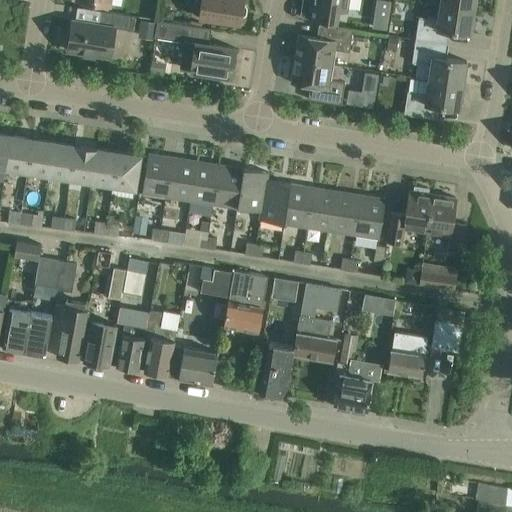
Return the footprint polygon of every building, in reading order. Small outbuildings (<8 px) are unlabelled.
[(202,0),(200,18),(240,24),(244,0),(202,0)] [(347,13),(349,0),(304,0),(302,18),(337,23),(339,12),(347,13)] [(382,0),(378,0),(373,29),(387,31),(391,1),(382,0)] [(441,0),(441,5),(475,10),(476,0),(441,0)] [(471,34),(475,10),(441,5),(439,20),(420,17),(416,40),(443,44),(445,30),(471,34)] [(73,21),(68,51),(110,57),(115,28),(131,31),(133,16),(101,11),(99,25),(73,21)] [(158,20),(155,38),(195,43),(190,70),(212,74),(212,77),(224,79),(225,76),(232,77),(237,49),(209,45),(212,29),(158,20)] [(155,22),(143,21),(141,37),(153,39),(155,22)] [(295,59),(333,65),(335,50),(350,52),(353,30),(319,24),(317,38),(299,35),(295,59)] [(441,57),(443,44),(416,40),(412,63),(418,64),(416,78),(428,80),(463,85),(467,62),(441,57)] [(331,80),(333,65),(295,59),(292,83),(311,86),(308,100),(342,105),(345,82),(331,80)] [(460,109),(463,85),(428,80),(426,95),(408,92),(404,115),(437,120),(437,119),(431,118),(433,105),(460,109)] [(374,110),(376,96),(363,94),(361,108),(374,110)] [(0,180),(4,181),(6,168),(11,136),(0,134),(0,180)] [(28,171),(33,139),(11,136),(6,168),(28,171)] [(49,174),(54,143),(33,139),(28,171),(49,174)] [(71,178),(76,146),(54,143),(49,174),(71,178)] [(97,150),(97,149),(81,146),(81,147),(76,146),(71,178),(92,181),(97,150)] [(114,185),(119,153),(97,150),(92,181),(114,185)] [(119,153),(114,185),(135,188),(140,156),(119,153)] [(167,197),(173,157),(149,154),(142,193),(167,197)] [(191,201),(197,161),(173,157),(167,197),(191,201)] [(214,204),(220,165),(197,161),(191,201),(214,204)] [(238,208),(244,169),(220,165),(214,204),(238,208)] [(260,220),(268,172),(244,169),(238,208),(261,212),(260,220)] [(284,223),(290,184),(267,180),(268,172),(260,220),(284,223)] [(308,227),(314,188),(290,184),(284,223),(308,227)] [(331,231),(338,191),(314,188),(308,227),(331,231)] [(355,235),(361,195),(338,191),(331,231),(355,235)] [(402,244),(404,229),(427,232),(433,194),(410,191),(406,214),(392,212),(387,242),(402,244)] [(433,194),(427,232),(450,236),(447,251),(462,254),(467,224),(453,222),(456,198),(433,194)] [(361,195),(355,235),(379,239),(386,199),(361,195)] [(20,224),(22,212),(10,211),(8,222),(20,224)] [(32,225),(33,214),(22,212),(20,224),(32,225)] [(188,231),(193,217),(179,212),(174,226),(188,231)] [(53,216),(51,228),(63,229),(64,217),(53,216)] [(86,220),(76,219),(67,218),(65,229),(85,232),(86,220)] [(106,234),(107,223),(96,221),(94,233),(106,234)] [(118,235),(119,224),(107,223),(106,234),(118,235)] [(160,240),(162,229),(153,228),(151,239),(160,240)] [(162,229),(160,240),(169,241),(170,230),(162,229)] [(207,247),(209,237),(200,236),(199,246),(207,247)] [(209,237),(207,247),(216,249),(217,238),(209,237)] [(39,257),(41,243),(17,239),(14,255),(38,259),(39,257)] [(255,255),(256,244),(247,243),(245,254),(255,255)] [(256,244),(255,255),(262,256),(264,245),(256,244)] [(375,256),(385,258),(386,247),(376,245),(375,256)] [(302,262),(304,252),(295,250),(294,261),(302,262)] [(304,252),(302,262),(311,264),(312,253),(304,252)] [(65,274),(67,261),(39,257),(38,259),(35,284),(57,287),(56,290),(58,290),(61,274),(65,274)] [(349,270),(351,259),(343,258),(341,269),(349,270)] [(351,259),(349,270),(358,271),(359,261),(351,259)] [(61,274),(58,290),(72,292),(77,262),(67,261),(65,274),(61,274)] [(423,262),(419,283),(455,289),(458,268),(423,262)] [(125,270),(114,268),(108,297),(120,299),(125,270)] [(229,297),(234,273),(214,269),(212,280),(203,279),(200,292),(229,297)] [(127,270),(123,290),(143,294),(146,274),(145,273),(127,270)] [(230,297),(230,301),(225,325),(259,332),(265,300),(263,300),(267,276),(234,270),(234,273),(229,297),(230,297)] [(327,338),(329,326),(330,320),(314,317),(316,307),(337,310),(341,288),(306,282),(297,333),(300,333),(296,354),(332,361),(336,340),(327,338)] [(61,337),(57,356),(79,360),(83,341),(88,311),(85,310),(86,304),(67,301),(61,337)] [(24,351),(31,312),(9,308),(3,347),(24,351)] [(146,328),(144,338),(150,339),(148,352),(144,372),(170,377),(175,346),(174,346),(180,313),(164,310),(164,313),(155,311),(149,310),(146,328)] [(31,312),(24,351),(46,355),(52,315),(31,312)] [(93,319),(91,327),(85,361),(109,366),(116,323),(93,319)] [(431,347),(459,352),(464,324),(436,320),(431,347)] [(120,347),(117,367),(138,371),(142,351),(144,338),(146,328),(124,324),(123,333),(120,347)] [(429,338),(397,331),(389,371),(422,377),(429,338)] [(285,397),(293,355),(294,346),(270,342),(266,363),(261,393),(285,397)] [(175,346),(170,377),(212,384),(218,354),(184,347),(184,348),(175,346)] [(339,376),(338,386),(334,406),(367,412),(372,382),(339,376)]
